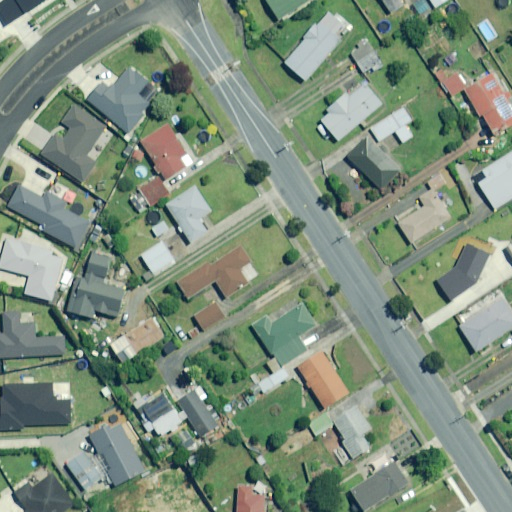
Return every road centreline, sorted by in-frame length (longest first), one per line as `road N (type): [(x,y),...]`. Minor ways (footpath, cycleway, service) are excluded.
road 1 (residential): [(498,499),(170,0)]
road 2 (residential): [(148,0),(64,64),(0,143)]
road 3 (residential): [(0,92),(51,38),(107,0)]
